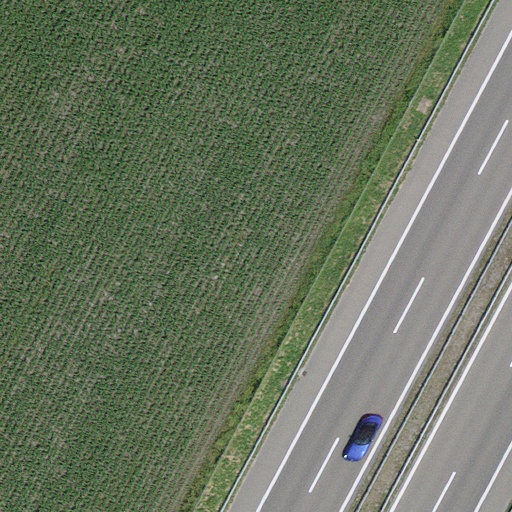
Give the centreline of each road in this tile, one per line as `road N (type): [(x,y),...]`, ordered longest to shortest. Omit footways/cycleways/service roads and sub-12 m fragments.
road 1 (motorway): [(511,120),(303,511)]
road 2 (motorway): [(435,511),(511,368)]
